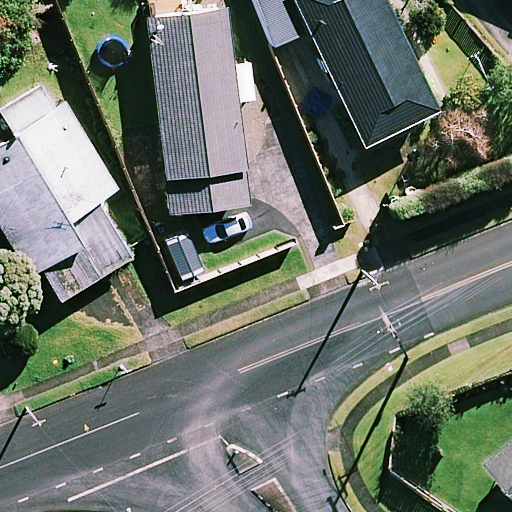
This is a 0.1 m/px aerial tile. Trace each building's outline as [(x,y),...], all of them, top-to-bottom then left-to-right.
[(434,106),(383,0),(257,0),(252,2),(271,43),(304,27),(357,142),(434,106)] [(245,61),(229,63),(223,8),(146,17),(158,128),(128,132),(135,193),(165,190),(167,209),(244,201),(233,103),(250,101),(245,61)] [(112,186),(47,78),(0,106),(0,112),(11,131),(0,137),(0,228),(25,271),(37,264),(57,297),(127,255),(93,198),(112,186)] [(202,273),(185,232),(163,241),(180,282),(202,273)] [(511,459),(499,471),(511,484),(511,459)]
